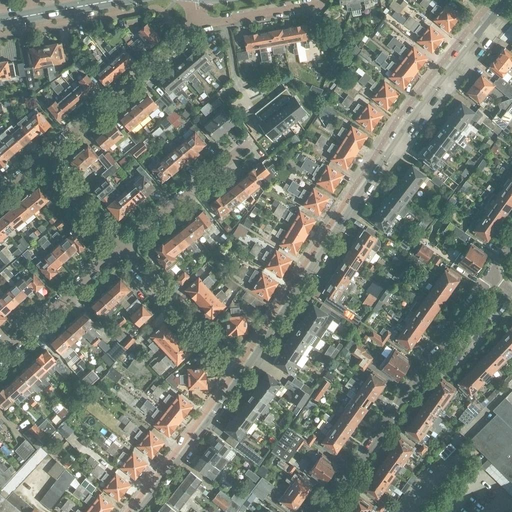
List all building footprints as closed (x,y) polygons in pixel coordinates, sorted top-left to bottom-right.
[(349,0),(339,0),(341,5),(346,4),(347,12),(351,11),(349,0)] [(358,0),(349,0),(351,11),(360,10),(359,2),(358,0)] [(369,8),(368,0),(358,0),(359,2),(364,1),(365,8),(369,8)] [(398,14),(407,4),(404,0),(401,4),(395,0),(393,0),(389,6),(398,14)] [(429,4),(424,0),(422,0),(420,3),(426,8),(429,4)] [(436,3),(433,7),(454,24),(460,16),(446,5),(443,9),(436,3)] [(448,31),(454,24),(433,7),(430,11),(437,16),(434,20),(448,31)] [(413,25),(416,21),(417,20),(410,15),(407,20),(413,25)] [(376,29),(380,32),(388,22),(384,19),(376,29)] [(413,25),(407,20),(403,24),(409,29),(413,25)] [(132,50),(132,49),(154,31),(148,24),(137,34),(139,37),(133,42),(129,46),(132,50)] [(417,28),(438,44),(443,37),(429,26),(426,30),(420,24),(417,28)] [(306,25),(294,28),(296,42),(306,40),(306,43),(304,43),(305,48),(310,48),(308,40),(309,40),(308,35),(306,25)] [(294,28),(281,30),(284,45),(294,43),(294,46),(293,46),(293,47),(293,48),(294,48),(297,47),(296,42),(294,28)] [(418,41),(432,52),(438,44),(417,28),(414,32),(421,37),(418,41)] [(281,30),(269,32),(272,46),(274,54),(281,53),(285,52),(285,51),(284,45),(281,30)] [(149,48),(152,45),(160,39),(154,31),(132,49),(135,52),(145,44),(149,48)] [(269,32),(257,34),(259,49),(262,62),(268,60),(267,51),(265,51),(265,49),(264,48),(272,46),(269,32)] [(256,34),(244,37),(247,50),(248,59),(253,58),(252,54),(250,54),(249,50),(259,49),(257,34),(256,34)] [(391,35),(387,39),(421,65),(427,58),(413,47),(410,51),(404,46),(404,45),(391,35)] [(405,58),(402,62),(415,73),(421,65),(387,39),(384,43),(398,54),(398,53),(405,58)] [(62,61),(61,56),(63,56),(61,46),(59,44),(45,46),(48,64),(50,80),(56,76),(54,65),(57,64),(57,63),(61,63),(61,61),(62,61)] [(107,44),(104,47),(108,52),(111,55),(112,54),(115,58),(110,62),(119,73),(127,67),(111,48),(107,44)] [(30,52),(33,67),(48,64),(45,46),(32,49),(30,52)] [(114,47),(111,48),(127,67),(129,64),(133,61),(124,50),(119,53),(117,51),(114,47)] [(201,47),(194,53),(209,70),(212,68),(209,65),(210,65),(207,62),(211,58),(201,47)] [(500,53),(497,57),(511,69),(511,54),(504,48),(503,49),(502,49),(500,52),(500,53)] [(357,57),(367,64),(371,59),(362,51),(357,57)] [(382,51),(379,56),(385,61),(388,56),(382,51)] [(194,53),(193,53),(187,59),(196,71),(201,67),(203,70),(206,73),(209,70),(194,53)] [(389,64),(385,61),(379,56),(376,59),(382,64),(381,66),(385,69),(386,68),(393,73),(390,77),(403,88),(409,80),(389,64)] [(501,77),(497,82),(507,90),(511,93),(511,92),(511,87),(510,86),(511,85),(507,82),(511,77),(511,69),(497,57),(493,62),(491,62),(489,65),(489,67),(501,77)] [(101,59),(98,61),(100,64),(112,79),(119,73),(110,62),(107,64),(106,65),(103,61),(101,59)] [(194,73),(196,71),(187,59),(180,64),(198,85),(201,82),(194,73)] [(409,80),(415,73),(402,62),(399,66),(392,60),(389,64),(409,80)] [(0,73),(1,78),(1,80),(16,77),(13,62),(7,63),(7,62),(5,62),(4,61),(0,61),(0,73)] [(98,61),(94,64),(97,67),(100,71),(96,74),(105,85),(112,79),(100,64),(98,61)] [(180,64),(173,70),(186,86),(190,82),(192,84),(200,94),(203,91),(198,85),(180,64)] [(33,67),(25,68),(25,76),(29,94),(40,87),(39,81),(35,81),(33,67)] [(166,76),(181,94),(185,99),(188,96),(182,89),(186,86),(173,70),(166,76)] [(361,77),(367,81),(371,77),(365,72),(361,77)] [(481,74),(474,84),(487,95),(494,86),(495,85),(481,74)] [(78,79),(77,80),(92,97),(97,92),(96,90),(97,88),(86,75),(80,80),(78,79)] [(181,94),(166,76),(159,82),(169,94),(173,90),(178,97),(181,94)] [(367,81),(361,77),(357,81),(363,86),(367,81)] [(79,84),(72,89),(82,101),(88,96),(90,98),(92,97),(77,80),(76,81),(79,84)] [(372,85),(392,101),(398,94),(385,83),(382,87),(375,82),(372,85)] [(59,83),(53,89),(57,93),(59,91),(60,91),(63,88),(59,83)] [(487,95),(474,84),(466,93),(479,104),(484,107),(486,104),(491,98),(487,95)] [(312,85),(310,90),(311,90),(320,96),(320,95),(323,90),(313,86),(312,85)] [(373,98),(387,108),(392,101),(372,85),(369,89),(376,94),(373,98)] [(69,86),(64,90),(68,94),(65,96),(74,107),(82,101),(72,89),(69,86)] [(305,113),(286,89),(255,113),(274,138),(305,113)] [(59,91),(57,93),(62,99),(57,103),(67,114),(74,107),(65,96),(60,91),(59,91)] [(48,93),(44,96),(48,101),(52,98),(48,93)] [(166,93),(160,98),(167,105),(168,106),(173,101),(166,93)] [(139,101),(138,102),(148,115),(158,107),(159,108),(161,110),(164,108),(169,115),(173,112),(168,106),(167,105),(160,98),(155,102),(147,94),(143,98),(142,98),(139,100),(139,101)] [(348,95),(345,99),(351,104),(354,99),(348,95)] [(507,125),(511,117),(511,97),(510,99),(497,103),(499,109),(491,119),(497,124),(503,129),(507,125)] [(345,99),(342,103),(348,108),(351,104),(345,99)] [(55,101),(48,107),(59,120),(67,114),(57,103),(55,101)] [(148,115),(138,102),(128,110),(139,123),(148,115)] [(208,102),(203,106),(209,113),(214,109),(210,105),(208,102)] [(475,113),(461,102),(454,111),(473,126),(477,121),(475,119),(478,115),(483,120),(481,122),(492,130),(497,124),(491,119),(483,113),(478,109),(475,113)] [(358,103),(355,107),(376,122),(382,115),(368,104),(365,108),(358,103)] [(329,122),(335,127),(339,122),(332,118),(337,111),(327,104),(319,115),(329,122)] [(209,113),(203,106),(199,109),(205,117),(209,113)] [(371,130),(376,122),(355,107),(352,110),(359,115),(356,119),(371,130)] [(35,108),(26,115),(41,133),(50,126),(35,108)] [(130,131),(127,133),(129,136),(136,144),(140,141),(131,130),(139,123),(128,110),(128,111),(126,111),(124,113),(124,114),(119,118),(130,131)] [(167,118),(172,123),(180,115),(175,111),(167,118)] [(478,130),(473,126),(454,111),(450,116),(448,117),(446,120),(466,136),(471,130),(475,134),(478,130)] [(224,112),(214,119),(224,132),(234,124),(224,112)] [(40,134),(41,133),(26,115),(17,123),(31,138),(34,136),(35,137),(40,133),(40,134)] [(172,123),(167,118),(162,123),(166,128),(172,123)] [(224,132),(214,119),(205,127),(216,139),(224,132)] [(444,125),(440,130),(459,145),(464,148),(466,145),(462,141),(466,136),(446,120),(443,122),(444,125)] [(120,132),(112,122),(103,130),(114,143),(117,146),(129,136),(127,133),(123,129),(120,132)] [(335,127),(329,122),(325,127),(332,132),(335,127)] [(28,141),(31,138),(17,123),(12,127),(11,126),(8,129),(23,147),(29,142),(28,141)] [(186,140),(197,152),(205,145),(195,132),(199,129),(195,124),(191,127),(191,128),(182,135),(186,140)] [(511,128),(507,125),(503,129),(498,136),(503,139),(511,128)] [(340,130),(362,144),(366,136),(351,127),(349,131),(341,127),(340,130)] [(160,128),(152,135),(155,138),(163,131),(160,128)] [(0,135),(0,136),(14,153),(17,151),(18,152),(23,147),(8,129),(0,135)] [(114,143),(103,130),(94,138),(105,151),(114,143)] [(344,139),(342,142),(357,152),(362,144),(340,130),(337,134),(344,139)] [(434,135),(432,138),(452,154),(459,145),(440,130),(436,134),(434,135)] [(300,140),(296,134),(290,139),(296,146),(300,140)] [(317,139),(324,143),(327,139),(320,135),(317,139)] [(0,154),(7,162),(8,161),(7,161),(12,156),(11,155),(14,153),(0,136),(0,154)] [(149,136),(143,142),(148,147),(154,142),(149,136)] [(424,147),(445,163),(452,154),(432,138),(429,141),(430,143),(426,148),(424,147)] [(317,139),(314,144),(321,148),(324,143),(317,139)] [(177,147),(188,161),(189,162),(198,154),(197,152),(186,140),(177,147)] [(143,142),(132,151),(136,156),(138,155),(139,156),(146,149),(145,148),(147,147),(143,142)] [(331,143),(329,146),(351,160),(357,152),(342,142),(339,147),(331,143)] [(98,157),(88,145),(83,149),(82,149),(79,151),(80,152),(78,153),(89,166),(98,159),(99,158),(98,157)] [(331,159),(346,168),(351,160),(329,146),(327,150),(334,155),(331,159)] [(169,154),(180,168),(188,161),(177,147),(169,154)] [(454,170),(445,163),(424,147),(418,155),(419,157),(435,170),(437,168),(448,177),(454,170)] [(80,174),(89,166),(78,153),(77,155),(76,154),(73,156),(74,157),(72,158),(73,159),(70,162),(80,174)] [(104,156),(112,165),(115,162),(108,153),(104,156)] [(102,154),(98,157),(99,158),(98,159),(107,169),(112,166),(112,165),(104,156),(102,154)] [(160,162),(171,175),(180,168),(169,154),(160,162)] [(306,158),(304,163),(337,183),(342,175),(339,173),(322,163),(320,166),(306,158)] [(170,175),(171,175),(160,162),(157,159),(148,166),(162,182),(170,175)] [(469,159),(465,164),(471,168),(475,163),(469,159)] [(483,159),(477,168),(482,171),(488,162),(483,159)] [(101,198),(110,190),(115,186),(117,184),(110,175),(111,175),(120,167),(116,162),(112,166),(107,169),(104,172),(108,177),(93,189),(101,198)] [(262,163),(257,167),(256,167),(248,173),(249,174),(259,186),(261,189),(263,192),(276,173),(270,166),(267,169),(262,163)] [(311,178),(329,189),(332,191),(337,183),(304,163),(301,167),(312,175),(311,178)] [(147,174),(140,166),(134,172),(137,175),(132,179),(136,184),(146,196),(154,189),(144,176),(147,174)] [(412,166),(405,174),(419,185),(422,181),(425,183),(429,179),(412,166)] [(499,171),(505,175),(508,170),(502,166),(499,171)] [(241,181),(239,183),(248,195),(259,186),(249,174),(244,178),(243,177),(241,179),(241,181)] [(419,185),(405,174),(401,180),(399,180),(397,183),(412,195),(419,185)] [(511,179),(509,178),(505,175),(501,179),(504,180),(500,185),(504,188),(511,193),(511,179)] [(442,182),(434,176),(431,181),(439,187),(442,182)] [(293,181),(290,186),(296,189),(298,186),(299,185),(293,181)] [(231,189),(230,189),(240,201),(245,197),(248,195),(239,183),(235,186),(233,185),(231,187),(231,189)] [(412,195),(397,183),(394,186),(395,188),(391,193),(405,204),(412,195)] [(136,184),(126,192),(137,204),(146,196),(136,184)] [(319,214),(323,206),(301,193),(296,189),(290,186),(289,185),(287,189),(306,201),(304,205),(319,214)] [(113,194),(117,199),(128,211),(137,204),(126,192),(122,195),(115,186),(110,190),(113,194)] [(32,193),(31,192),(30,193),(42,207),(46,203),(47,205),(51,201),(50,199),(49,200),(39,187),(37,189),(37,188),(32,193)] [(500,191),(497,196),(511,206),(511,204),(511,193),(504,188),(502,192),(500,191)] [(220,197),(230,209),(235,205),(236,207),(241,203),(240,201),(230,189),(225,193),(224,193),(221,195),(222,196),(220,197)] [(311,193),(304,189),(301,193),(323,206),(328,198),(313,189),(311,193)] [(119,219),(128,211),(117,199),(112,203),(109,198),(113,194),(110,190),(101,198),(119,219)] [(42,207),(30,193),(21,201),(27,208),(28,206),(34,213),(42,207)] [(398,213),(405,204),(391,193),(387,198),(385,198),(383,201),(398,213)] [(508,210),(511,206),(497,196),(494,194),(487,203),(506,216),(509,211),(508,210)] [(225,213),(230,209),(220,197),(220,196),(213,201),(214,202),(210,205),(221,219),(226,215),(225,213)] [(27,208),(21,201),(13,207),(24,221),(34,213),(28,206),(27,208)] [(395,217),(398,213),(383,201),(380,204),(381,206),(377,211),(391,222),(401,230),(404,226),(400,222),(395,217)] [(431,210),(435,213),(442,205),(437,201),(431,210)] [(278,203),(276,208),(310,228),(315,221),(300,212),(297,216),(285,208),(285,207),(278,203)] [(481,212),(484,214),(498,224),(501,221),(502,221),(506,216),(487,203),(481,212)] [(257,215),(261,209),(256,206),(252,211),(257,215)] [(24,221),(13,207),(5,214),(11,221),(10,222),(15,229),(24,221)] [(292,224),(290,227),(305,236),(310,228),(276,208),(272,213),(279,217),(280,216),(292,224)] [(387,227),(391,222),(377,211),(370,220),(387,233),(390,229),(387,227)] [(58,212),(51,218),(54,222),(61,216),(58,212)] [(195,219),(209,236),(213,232),(216,235),(220,232),(203,212),(201,213),(199,213),(197,215),(197,217),(195,219)] [(11,221),(5,214),(0,218),(0,226),(7,235),(15,229),(10,222),(11,221)] [(484,214),(481,217),(483,219),(479,224),(493,234),(497,229),(496,228),(498,224),(484,214)] [(253,222),(247,218),(244,224),(250,227),(253,222)] [(419,222),(415,227),(421,232),(428,223),(424,219),(423,219),(422,218),(419,222)] [(62,219),(61,219),(55,224),(59,229),(65,223),(62,219)] [(189,224),(187,225),(197,237),(201,234),(209,243),(212,240),(209,236),(195,219),(193,221),(191,221),(189,223),(189,224)] [(493,234),(479,224),(474,220),(465,232),(468,235),(475,239),(477,236),(486,242),(488,238),(489,239),(493,234)] [(42,224),(37,227),(41,232),(46,228),(42,224)] [(295,253),(300,244),(278,231),(267,224),(264,229),(270,233),(271,232),(276,234),(275,235),(283,240),(280,244),(295,253)] [(183,230),(180,232),(196,253),(200,250),(192,241),(197,237),(187,225),(186,226),(185,226),(183,228),(183,230)] [(245,235),(248,231),(238,225),(232,235),(238,238),(240,236),(243,238),(245,235)] [(455,226),(451,231),(464,241),(464,240),(468,235),(465,232),(455,226)] [(280,228),(278,231),(300,244),(305,236),(290,227),(287,233),(280,228)] [(77,249),(79,252),(81,250),(82,251),(84,249),(84,247),(85,246),(81,241),(83,239),(74,229),(66,236),(77,249)] [(358,234),(355,238),(376,253),(379,248),(380,247),(380,246),(380,245),(380,244),(380,243),(380,242),(380,241),(379,240),(379,239),(378,238),(377,238),(363,229),(360,234),(358,234)] [(37,235),(34,231),(29,235),(34,241),(38,237),(37,235)] [(52,236),(59,244),(70,256),(77,249),(66,236),(64,234),(61,236),(57,231),(52,236)] [(171,239),(181,250),(185,247),(193,256),(196,253),(180,232),(177,234),(175,234),(172,236),(172,238),(171,239)] [(229,236),(225,232),(217,240),(221,244),(229,236)] [(417,232),(412,239),(415,241),(420,234),(417,232)] [(68,257),(70,256),(59,244),(55,248),(44,236),(40,239),(62,263),(66,260),(67,260),(69,259),(68,257)] [(25,248),(29,245),(22,237),(19,240),(25,248)] [(349,250),(363,259),(369,263),(376,253),(355,238),(351,243),(352,245),(349,250)] [(404,238),(403,241),(400,245),(406,250),(409,249),(413,244),(404,238)] [(44,257),(46,259),(55,270),(62,263),(40,239),(37,241),(48,254),(44,257)] [(166,243),(164,245),(177,262),(180,266),(184,264),(176,254),(181,250),(171,239),(170,240),(169,239),(167,241),(166,243)] [(250,252),(257,256),(263,246),(256,242),(250,252)] [(433,251),(421,242),(413,253),(425,262),(433,251)] [(177,262),(164,245),(163,244),(161,245),(160,245),(157,247),(157,249),(155,250),(158,253),(157,254),(159,256),(157,258),(163,266),(167,270),(177,262)] [(470,244),(463,253),(480,266),(485,259),(483,257),(485,255),(470,244)] [(1,250),(10,261),(15,257),(6,246),(1,250)] [(28,249),(23,254),(27,258),(32,254),(28,249)] [(10,261),(1,250),(0,251),(0,257),(6,265),(10,261)] [(266,250),(264,254),(286,268),(290,260),(276,251),(273,255),(266,250)] [(344,254),(341,259),(356,269),(363,259),(349,250),(347,254),(344,254)] [(475,272),(480,266),(463,253),(461,252),(455,261),(471,273),(473,271),(475,272)] [(281,276),(286,268),(264,254),(261,258),(269,263),(266,267),(281,276)] [(25,259),(21,255),(12,263),(15,268),(25,259)] [(55,270),(46,259),(41,263),(35,256),(32,259),(36,263),(35,264),(40,269),(40,268),(50,279),(57,272),(55,270)] [(415,258),(411,265),(420,271),(425,265),(415,258)] [(349,280),(356,269),(341,259),(338,264),(339,266),(336,271),(349,280)] [(19,272),(23,277),(26,279),(34,289),(36,291),(38,290),(39,290),(42,288),(41,287),(44,285),(26,265),(19,272)] [(248,270),(241,266),(239,270),(245,274),(248,270)] [(444,273),(440,278),(454,288),(457,283),(457,282),(459,278),(458,277),(460,275),(446,266),(442,272),(444,273)] [(3,270),(26,296),(34,289),(26,279),(23,277),(18,281),(6,267),(3,270)] [(208,276),(210,279),(213,282),(222,273),(217,269),(213,267),(209,273),(210,274),(208,276)] [(277,283),(255,269),(250,277),(272,291),(277,283)] [(0,273),(12,287),(8,291),(19,303),(26,296),(3,270),(0,272),(0,273)] [(239,270),(236,275),(242,279),(245,274),(239,270)] [(327,280),(347,293),(348,294),(355,284),(349,280),(336,271),(333,275),(330,275),(327,280)] [(181,285),(189,278),(185,273),(176,280),(181,285)] [(186,290),(192,296),(210,279),(208,276),(202,282),(199,278),(186,290)] [(417,276),(406,280),(414,286),(420,277),(417,276)] [(272,291),(250,277),(248,281),(255,286),(252,289),(268,299),(272,291)] [(229,278),(224,284),(229,287),(234,281),(229,278)] [(436,281),(432,286),(447,296),(450,292),(450,293),(454,288),(440,278),(438,282),(436,281)] [(120,279),(113,285),(112,285),(110,288),(109,289),(109,290),(119,301),(126,295),(128,296),(133,292),(132,291),(132,292),(120,279)] [(210,279),(192,296),(199,303),(211,292),(207,288),(213,282),(210,279)] [(341,303),(347,293),(327,280),(324,285),(325,287),(322,292),(328,296),(324,302),(343,315),(348,307),(341,303)] [(234,281),(229,287),(234,291),(238,284),(234,281)] [(376,290),(377,289),(380,291),(383,288),(373,281),(370,286),(376,290)] [(447,296),(432,286),(428,283),(425,287),(430,291),(427,295),(441,305),(445,301),(444,300),(447,296)] [(0,296),(12,309),(19,303),(8,291),(4,295),(0,290),(0,296)] [(100,298),(114,313),(123,305),(119,301),(109,290),(105,293),(104,293),(101,295),(101,297),(100,298)] [(199,303),(205,310),(224,293),(221,290),(214,296),(211,292),(199,303)] [(246,292),(242,297),(258,310),(262,304),(246,292)] [(389,296),(384,292),(379,299),(385,303),(389,296)] [(227,296),(224,293),(205,310),(212,317),(224,306),(221,302),(227,296)] [(370,293),(363,303),(369,308),(376,298),(370,293)] [(423,298),(419,303),(434,314),(437,310),(437,311),(441,305),(427,295),(424,299),(423,298)] [(0,311),(4,316),(12,309),(0,296),(0,311)] [(105,321),(114,313),(100,298),(97,300),(95,301),(93,303),(93,304),(91,306),(105,321)] [(137,299),(131,305),(126,310),(130,314),(141,304),(137,299)] [(382,305),(378,302),(372,310),(376,314),(382,305)] [(414,313),(429,323),(432,319),(431,318),(434,314),(419,303),(416,308),(418,309),(414,313)] [(307,314),(306,315),(327,329),(333,320),(339,324),(343,318),(322,304),(319,309),(313,305),(309,310),(308,310),(307,313),(307,314)] [(142,305),(130,317),(139,326),(151,315),(150,313),(151,312),(145,305),(144,306),(142,305)] [(228,334),(238,333),(235,308),(231,308),(232,317),(226,317),(228,334)] [(239,308),(235,308),(238,333),(247,332),(245,315),(240,316),(239,308)] [(405,320),(407,321),(421,332),(424,328),(425,329),(429,323),(414,313),(411,311),(405,320)] [(76,320),(94,339),(97,336),(99,334),(91,326),(95,323),(85,312),(83,314),(82,313),(79,317),(76,320)] [(298,324),(320,338),(321,338),(327,329),(306,315),(303,320),(300,320),(298,324)] [(116,330),(120,327),(123,323),(120,319),(112,326),(116,330)] [(94,339),(76,320),(73,323),(72,323),(70,325),(69,326),(68,328),(78,338),(81,335),(85,339),(86,338),(90,342),(91,342),(95,347),(98,344),(97,343),(94,339)] [(405,327),(402,332),(416,342),(419,337),(419,336),(421,332),(407,321),(403,326),(405,327)] [(297,329),(294,334),(314,348),(320,338),(298,324),(296,327),(297,329)] [(164,325),(147,340),(151,343),(148,346),(151,349),(170,331),(164,325)] [(116,330),(112,334),(119,342),(127,335),(120,327),(116,330)] [(63,333),(60,335),(73,350),(78,346),(74,341),(78,338),(68,328),(67,329),(65,329),(63,331),(63,333)] [(504,337),(502,339),(511,349),(511,334),(508,330),(507,331),(504,334),(504,337)] [(170,331),(151,349),(154,352),(160,346),(164,350),(176,338),(170,331)] [(382,338),(372,331),(368,337),(381,346),(387,338),(383,336),(382,338)] [(399,335),(397,334),(393,340),(408,351),(411,346),(412,347),(416,342),(402,332),(399,335)] [(287,340),(286,343),(302,354),(305,356),(309,350),(317,355),(320,351),(314,348),(294,334),(290,340),(287,340)] [(73,350),(60,335),(57,338),(56,337),(52,341),(53,342),(51,343),(55,347),(53,349),(60,356),(62,354),(65,358),(68,362),(77,354),(73,350)] [(130,335),(122,344),(127,349),(136,339),(130,335)] [(167,353),(161,359),(164,363),(183,345),(176,338),(164,350),(167,353)] [(100,340),(97,343),(98,344),(99,345),(106,353),(110,348),(102,339),(100,340)] [(359,357),(369,364),(373,359),(364,352),(365,350),(350,339),(344,347),(351,352),(359,357)] [(511,349),(502,339),(498,343),(496,343),(493,346),(508,360),(510,362),(511,359),(511,349)] [(110,348),(106,353),(109,356),(115,362),(126,350),(118,342),(110,348)] [(284,348),(281,354),(295,364),(302,354),(286,343),(284,346),(284,348)] [(183,345),(164,363),(167,366),(169,364),(173,368),(190,352),(183,345)] [(490,352),(487,355),(500,368),(508,360),(493,346),(490,349),(490,352)] [(335,349),(329,358),(332,360),(339,351),(335,349)] [(393,349),(386,359),(404,371),(409,365),(409,364),(411,362),(393,349)] [(59,359),(57,361),(47,351),(43,354),(42,353),(37,358),(50,373),(56,368),(63,375),(64,376),(65,376),(66,376),(67,376),(67,375),(68,375),(68,374),(69,373),(69,372),(69,371),(68,371),(68,370),(68,369),(59,359)] [(295,364),(281,354),(279,353),(273,362),(274,363),(278,366),(291,375),(295,371),(296,372),(300,366),(295,364)] [(481,358),(479,361),(492,374),(495,370),(497,371),(500,368),(487,355),(484,358),(481,358)] [(109,356),(104,360),(110,366),(114,362),(109,356)] [(136,357),(131,363),(140,370),(145,364),(136,357)] [(364,371),(369,364),(359,357),(355,363),(361,367),(360,368),(364,371)] [(29,367),(51,390),(53,388),(45,378),(50,373),(37,358),(32,363),(32,365),(29,367)] [(86,373),(90,369),(82,359),(77,364),(86,373)] [(335,359),(330,367),(334,370),(339,362),(335,359)] [(404,371),(386,359),(380,368),(397,380),(399,378),(404,371)] [(118,360),(107,375),(117,383),(123,374),(119,371),(116,369),(121,362),(118,360)] [(157,361),(152,366),(156,370),(161,366),(158,362),(157,361)] [(475,367),(472,369),(486,382),(490,378),(488,377),(492,374),(479,361),(475,365),(475,367)] [(161,366),(156,370),(160,374),(165,369),(161,366)] [(21,375),(31,385),(37,392),(43,387),(48,393),(51,390),(29,367),(26,370),(25,369),(22,372),(22,374),(21,375)] [(86,373),(81,378),(89,387),(99,378),(90,369),(86,373)] [(180,375),(180,379),(206,378),(205,369),(188,370),(188,375),(180,375)] [(467,373),(464,376),(477,389),(481,384),(483,386),(486,382),(472,369),(469,373),(467,373)] [(336,375),(329,370),(326,374),(333,379),(336,375)] [(371,371),(367,376),(369,377),(365,382),(380,392),(384,387),(383,386),(386,382),(384,381),(385,381),(371,371)] [(260,382),(260,383),(275,394),(278,389),(281,391),(284,386),(267,373),(267,374),(265,374),(260,381),(260,382)] [(175,378),(172,374),(166,379),(175,389),(179,385),(174,379),(175,378)] [(15,380),(12,382),(26,397),(30,392),(27,389),(31,385),(21,375),(20,376),(18,375),(15,378),(15,380)] [(484,408),(482,406),(475,399),(473,393),(477,389),(464,376),(461,380),(460,382),(457,385),(464,392),(463,394),(469,400),(481,411),(484,408)] [(180,379),(180,380),(180,384),(189,384),(189,388),(206,388),(206,378),(180,379)] [(313,390),(303,383),(295,378),(292,383),(310,394),(313,390)] [(324,393),(331,383),(325,378),(318,388),(324,393)] [(350,378),(347,382),(373,400),(375,396),(376,397),(380,392),(365,382),(362,386),(350,378)] [(297,405),(295,409),(293,411),(297,413),(301,408),(310,394),(292,383),(288,380),(284,386),(287,388),(288,387),(296,393),(291,401),(297,405)] [(437,385),(434,389),(451,400),(454,396),(454,394),(456,391),(442,380),(439,384),(437,385)] [(26,397),(12,382),(9,385),(8,385),(3,389),(14,401),(18,404),(26,397)] [(344,386),(350,390),(346,395),(351,398),(367,410),(371,405),(370,404),(373,400),(347,382),(344,386)] [(254,388),(252,391),(267,403),(275,394),(260,383),(256,388),(254,388)] [(164,389),(159,385),(158,384),(155,389),(161,393),(164,389)] [(324,393),(318,388),(311,397),(318,401),(324,393)] [(3,389),(3,390),(0,392),(0,404),(4,410),(14,401),(3,389)] [(158,398),(161,393),(155,389),(152,393),(158,398)] [(453,402),(451,400),(434,389),(432,392),(432,394),(429,398),(451,414),(454,410),(449,407),(453,402)] [(250,397),(246,401),(260,412),(267,403),(252,391),(249,394),(250,397)] [(168,393),(166,397),(186,413),(192,406),(178,395),(175,399),(168,393)] [(170,405),(166,410),(180,421),(186,413),(166,397),(163,400),(170,405)] [(506,397),(493,410),(496,413),(499,416),(511,403),(506,397)] [(351,398),(345,407),(360,418),(363,414),(364,415),(367,410),(351,398)] [(440,412),(441,412),(444,415),(445,414),(449,417),(451,414),(429,398),(427,401),(425,402),(422,406),(437,416),(440,412)] [(147,399),(143,404),(149,408),(154,412),(174,428),(180,421),(166,410),(163,414),(157,409),(157,408),(152,404),(153,404),(147,399)] [(475,417),(481,411),(469,400),(465,404),(468,407),(465,410),(475,417)] [(260,412),(246,401),(242,406),(240,407),(237,410),(253,422),(260,412)] [(315,406),(309,402),(306,406),(311,410),(312,410),(314,406),(315,406)] [(499,416),(504,421),(511,413),(511,403),(499,416)] [(143,404),(140,408),(146,413),(149,408),(143,404)] [(62,406),(56,411),(62,417),(68,412),(62,406)] [(420,411),(417,415),(439,431),(442,427),(437,424),(441,419),(437,416),(422,406),(420,409),(420,411)] [(345,407),(342,411),(343,413),(340,417),(355,428),(358,423),(357,422),(360,418),(345,407)] [(236,415),(232,420),(248,433),(249,432),(246,430),(253,422),(237,410),(235,413),(236,415)] [(475,417),(465,410),(461,416),(469,423),(475,417)] [(155,425),(169,435),(174,428),(154,412),(151,416),(158,421),(155,425)] [(511,482),(511,428),(510,427),(504,421),(499,416),(496,413),(469,440),(492,463),(511,482)] [(413,419),(410,423),(425,433),(428,429),(429,430),(429,429),(432,431),(437,434),(439,431),(417,415),(415,418),(413,419)] [(271,421),(266,417),(264,420),(272,427),(275,423),(271,421)] [(332,426),(347,436),(350,432),(351,433),(355,428),(340,417),(337,422),(336,421),(332,426)] [(327,435),(342,446),(346,441),(345,440),(347,436),(332,426),(327,422),(321,418),(319,421),(324,425),(324,426),(329,430),(326,434),(327,435)] [(225,430),(239,441),(241,443),(242,442),(248,433),(232,420),(231,421),(230,421),(228,424),(228,425),(225,430)] [(49,421),(40,430),(48,437),(48,438),(57,430),(56,429),(54,427),(49,421)] [(130,421),(127,425),(133,430),(136,426),(136,425),(130,421)] [(23,434),(37,449),(40,445),(40,446),(45,441),(47,438),(48,437),(40,430),(34,423),(23,434)] [(66,423),(59,431),(66,438),(74,430),(66,423)] [(405,432),(420,443),(422,439),(426,442),(429,437),(425,433),(410,423),(408,426),(407,428),(405,432)] [(127,425),(124,429),(130,434),(133,430),(127,425)] [(280,439),(296,451),(299,453),(303,456),(312,444),(308,441),(288,427),(280,439)] [(140,430),(137,433),(158,449),(163,442),(149,431),(146,435),(140,430)] [(255,432),(252,436),(262,443),(264,439),(260,437),(261,436),(255,432)] [(92,436),(95,439),(94,440),(105,449),(106,450),(109,446),(97,436),(94,433),(92,436)] [(137,433),(134,437),(141,442),(138,446),(152,457),(158,449),(137,433)] [(338,451),(342,446),(327,435),(324,440),(322,439),(316,437),(313,434),(309,440),(313,443),(317,446),(319,443),(334,454),(337,450),(338,451)] [(45,441),(40,446),(48,453),(53,448),(63,458),(66,456),(48,438),(48,437),(47,438),(45,441)] [(218,438),(211,448),(223,458),(231,448),(218,438)] [(12,447),(19,455),(24,460),(34,449),(25,439),(19,445),(17,443),(12,447)] [(296,451),(280,439),(272,451),(288,462),(296,451)] [(395,443),(393,447),(408,457),(411,453),(412,454),(415,449),(400,439),(397,442),(395,443)] [(241,443),(239,441),(234,447),(259,466),(264,459),(242,442),(241,443)] [(113,442),(109,446),(116,451),(119,447),(113,442)] [(456,449),(450,443),(449,443),(439,455),(444,460),(456,449)] [(37,449),(36,449),(45,457),(48,453),(40,446),(40,445),(37,449)] [(109,446),(106,450),(116,459),(117,458),(124,463),(121,467),(135,478),(141,471),(121,455),(116,451),(109,446)] [(223,458),(211,448),(210,447),(204,454),(205,455),(203,457),(218,469),(220,468),(218,466),(225,458),(223,458)] [(390,452),(388,456),(403,466),(405,463),(404,462),(408,457),(393,447),(390,450),(390,452)] [(421,447),(420,449),(417,452),(422,455),(426,451),(421,447)] [(32,453),(41,461),(45,457),(36,449),(32,453)] [(123,451),(121,455),(141,471),(146,463),(133,452),(130,456),(123,451)] [(32,453),(29,457),(37,465),(41,461),(32,453)] [(291,466),(290,467),(273,454),(269,459),(290,475),(295,469),(291,466)] [(312,462),(315,464),(331,475),(335,469),(336,469),(333,467),(335,465),(321,455),(318,454),(312,462)] [(93,465),(92,466),(124,492),(130,485),(116,474),(113,477),(106,472),(106,471),(103,469),(97,464),(99,462),(91,455),(87,460),(93,465)] [(406,469),(403,466),(388,456),(385,459),(383,460),(381,464),(395,475),(399,470),(403,474),(406,469)] [(29,457),(25,461),(34,469),(37,465),(29,457)] [(194,466),(205,475),(209,469),(213,473),(216,470),(217,471),(218,469),(203,457),(201,460),(200,459),(199,460),(197,460),(195,463),(195,465),(194,466)] [(69,459),(64,464),(68,467),(73,463),(69,459)] [(488,459),(480,466),(484,471),(492,463),(488,459)] [(0,463),(0,467),(10,478),(11,477),(15,473),(17,471),(12,465),(8,468),(2,461),(0,463)] [(30,473),(34,469),(25,461),(22,465),(30,473)] [(511,482),(492,463),(485,470),(511,496),(511,482)] [(326,481),(331,475),(315,464),(308,473),(322,483),(324,480),(326,482),(327,482),(327,481),(326,481)] [(393,478),(395,475),(381,464),(378,467),(378,470),(376,473),(394,486),(398,481),(393,478)] [(22,465),(18,469),(27,477),(30,473),(22,465)] [(263,477),(265,474),(268,470),(262,465),(257,473),(263,477)] [(104,488),(118,499),(124,492),(92,466),(88,471),(90,473),(97,477),(100,480),(100,479),(108,484),(104,488)] [(10,478),(0,467),(0,481),(4,485),(5,484),(8,481),(10,478)] [(64,468),(60,474),(70,482),(74,477),(64,468)] [(23,480),(27,477),(18,469),(17,471),(15,473),(23,480)] [(248,470),(245,474),(256,482),(259,477),(250,470),(248,470)] [(186,476),(184,479),(202,492),(205,488),(199,484),(202,480),(190,471),(190,472),(188,472),(185,474),(186,476)] [(23,480),(15,473),(11,477),(20,484),(23,480)] [(401,496),(403,493),(400,491),(394,486),(376,473),(373,476),(371,477),(369,481),(383,491),(386,486),(391,490),(391,489),(401,496)] [(57,478),(67,487),(70,482),(60,474),(57,478)] [(413,481),(417,477),(413,474),(407,482),(410,485),(413,481)] [(309,490),(312,486),(297,475),(290,484),(306,496),(310,490),(309,490)] [(11,477),(10,478),(8,481),(16,488),(20,484),(11,477)] [(64,491),(67,487),(57,478),(54,483),(64,491)] [(275,486),(262,478),(252,491),(263,500),(275,486)] [(196,495),(198,497),(202,492),(184,479),(183,481),(181,480),(178,484),(179,485),(179,486),(194,498),(196,495)] [(16,488),(8,481),(5,484),(13,492),(16,488)] [(383,491),(369,481),(366,485),(366,487),(363,490),(378,501),(381,497),(379,496),(383,491)] [(404,494),(410,485),(407,482),(400,491),(403,493),(404,494)] [(60,495),(64,491),(54,483),(51,487),(60,495)] [(5,484),(4,485),(1,488),(10,495),(13,492),(5,484)] [(82,493),(86,497),(105,511),(107,511),(113,506),(99,495),(96,499),(85,490),(86,489),(79,484),(76,488),(82,493)] [(303,501),(306,496),(290,484),(284,493),(299,504),(302,500),(303,501)] [(175,490),(173,493),(191,507),(197,511),(199,511),(202,509),(192,500),(194,498),(179,486),(178,486),(177,486),(174,489),(175,490)] [(60,495),(51,487),(47,492),(57,500),(60,495)] [(240,487),(231,498),(241,506),(250,495),(240,487)] [(0,489),(0,493),(6,499),(10,495),(1,488),(0,489)] [(82,493),(76,488),(72,493),(79,498),(82,493)] [(220,490),(212,500),(227,511),(236,511),(241,506),(231,498),(220,490)] [(54,504),(57,500),(47,492),(44,496),(54,504)] [(21,511),(19,509),(15,506),(6,499),(0,493),(0,511),(21,511)] [(191,507),(173,493),(172,495),(170,494),(167,498),(168,499),(168,500),(167,500),(182,511),(184,511),(188,508),(190,509),(191,507)] [(278,502),(290,511),(293,511),(295,509),(296,510),(300,504),(299,504),(284,493),(278,502)] [(50,510),(54,504),(44,496),(40,501),(48,508),(50,510)] [(91,506),(88,510),(90,511),(105,511),(86,497),(84,500),(91,506)] [(351,505),(360,511),(367,511),(368,511),(370,511),(373,508),(358,497),(356,500),(354,501),(351,505)] [(19,509),(25,501),(22,498),(15,506),(19,509)] [(68,499),(64,504),(70,509),(74,504),(68,499)] [(67,511),(70,509),(64,504),(59,500),(52,509),(55,511),(67,511)] [(23,511),(30,505),(25,501),(19,509),(21,511),(23,511)] [(388,511),(391,508),(382,501),(379,505),(388,511)] [(161,511),(176,511),(165,503),(159,510),(161,511)]
